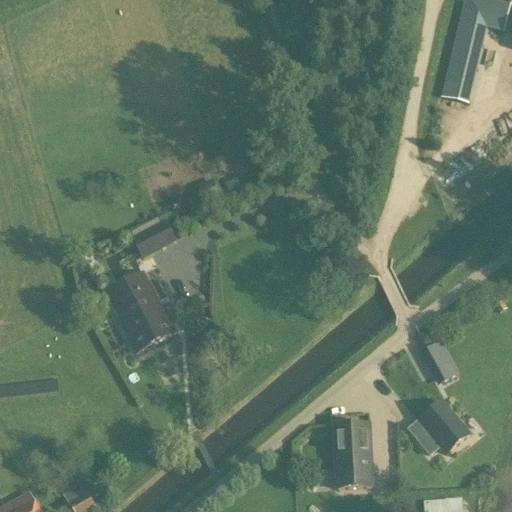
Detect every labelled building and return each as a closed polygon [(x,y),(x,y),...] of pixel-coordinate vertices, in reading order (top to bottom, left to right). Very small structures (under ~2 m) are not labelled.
[(480,0),(465,0),(442,100),(468,106),(486,29),(505,34),(511,7),(480,0)] [(143,263),(177,245),(165,223),(131,241),(143,263)] [(136,357),(176,336),(167,317),(165,318),(143,277),(106,296),(108,299),(111,298),(118,312),(115,313),(123,328),(121,329),(136,357)] [(436,375),(442,386),(457,378),(451,367),(436,375)] [(60,381),(0,384),(1,396),(61,393),(60,381)] [(442,405),(419,425),(432,440),(422,449),(430,459),(440,450),(447,458),(470,438),(442,405)] [(338,493),(372,491),(369,427),(334,429),(338,493)] [(97,491),(95,492),(84,476),(64,488),(69,496),(63,499),(68,507),(71,511),(96,511),(97,511),(95,509),(106,502),(100,492),(98,493),(97,491)] [(1,511),(36,511),(28,497),(1,511)]
